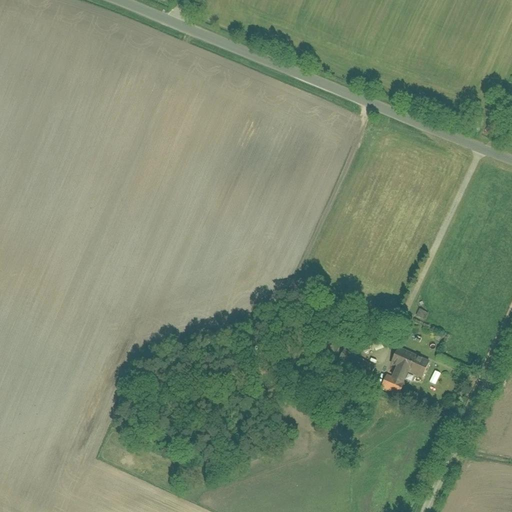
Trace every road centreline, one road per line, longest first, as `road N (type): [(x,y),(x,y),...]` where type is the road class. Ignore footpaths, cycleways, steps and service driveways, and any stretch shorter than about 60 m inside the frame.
road 1 (unclassified): [(111,0),(511,160)]
road 2 (unclassified): [(511,334),(426,511)]
